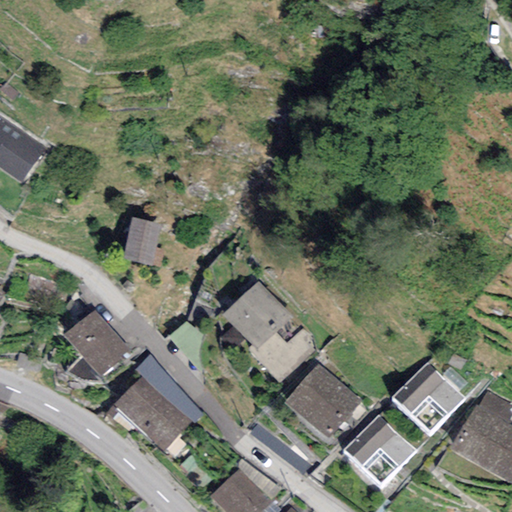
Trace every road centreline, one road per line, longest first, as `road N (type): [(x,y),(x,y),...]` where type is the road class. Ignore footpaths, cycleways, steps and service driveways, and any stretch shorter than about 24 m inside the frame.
road 1 (residential): [(0,232),(85,273),(275,475),(326,511)]
road 2 (tertiary): [(177,511),(101,441),(0,385)]
